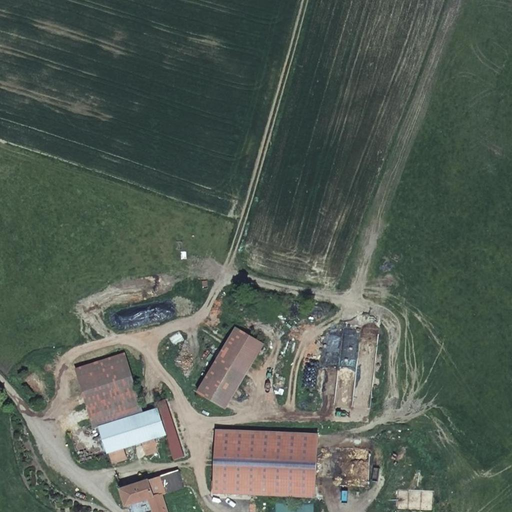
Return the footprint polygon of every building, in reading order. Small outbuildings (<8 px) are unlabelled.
[(238,328),(218,360),(246,377),(266,345),(238,328)] [(100,425),(143,411),(123,351),(75,366),(95,425),(100,423),(100,425)] [(143,411),(100,425),(111,457),(112,461),(126,457),(123,447),(142,441),(145,453),(156,450),(154,438),(166,434),(157,406),(152,408),(146,410),(143,411)] [(177,469),(161,474),(166,491),(183,486),(177,469)] [(121,488),(126,504),(128,504),(130,511),(141,511),(152,509),(153,511),(166,511),(161,493),(166,491),(161,474),(121,488)]
